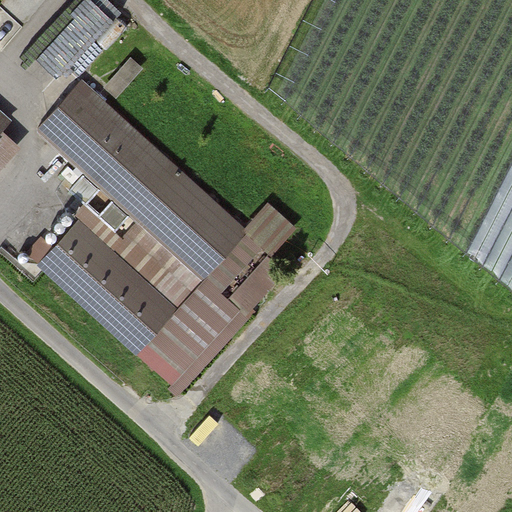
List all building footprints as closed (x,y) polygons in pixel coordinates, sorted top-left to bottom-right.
[(117,0),(84,0),(25,60),(50,85),(127,9),(117,0)] [(133,54),(109,82),(121,91),(144,63),(133,54)] [(89,66),(39,123),(205,271),(256,214),(89,66)] [(0,103),(0,153),(24,124),(0,103)] [(186,310),(78,219),(40,270),(142,357),(149,351),(186,310)] [(281,268),(248,239),(186,310),(149,351),(181,380),(281,268)]
